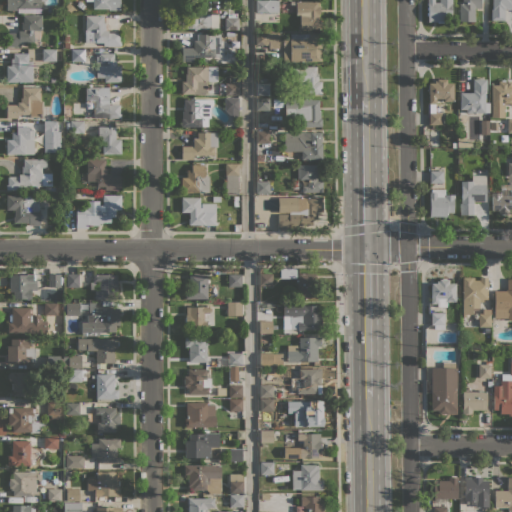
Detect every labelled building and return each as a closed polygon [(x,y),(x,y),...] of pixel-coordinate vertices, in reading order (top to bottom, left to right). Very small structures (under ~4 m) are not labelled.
[(6,0),(45,0),(45,1),(41,1),(41,13),(19,13),(19,10),(6,10),(6,0)] [(80,8),(75,5),(78,0),(83,4),(80,8)] [(85,0),(120,0),(120,10),(108,10),(108,8),(93,8),(93,1),(85,1),(85,0)] [(181,28),(181,1),(204,0),(204,13),(210,13),(210,14),(219,14),(219,28),(210,28),(181,28)] [(278,0),(278,12),(256,12),(256,0),(278,0)] [(434,0),(434,2),(439,2),(439,0),(451,0),(452,21),(428,22),(427,0),(434,0)] [(459,3),(462,3),(462,0),(480,0),(480,8),(474,8),(474,21),(459,21),(459,3)] [(491,20),(491,8),(492,8),(492,0),(511,0),(511,9),(505,9),(504,20),(491,20)] [(318,6),(320,6),(320,13),(319,13),(319,20),(320,20),(320,28),(299,28),(300,15),(295,15),(296,5),(290,5),(290,1),(318,1),(318,6)] [(75,8),(70,13),(64,7),(69,2),(75,8)] [(18,30),(21,30),(21,22),(23,22),(23,15),(41,15),(41,30),(43,30),(39,42),(39,44),(33,44),(33,43),(22,43),(22,45),(20,45),(20,43),(19,43),(19,46),(6,46),(6,40),(7,40),(7,33),(18,33),(18,30)] [(103,46),(103,42),(85,42),(85,15),(103,15),(103,23),(105,23),(105,30),(108,30),(108,32),(119,32),(119,41),(120,41),(120,46),(103,46)] [(238,30),(224,30),(224,18),(238,17),(238,30)] [(279,32),(279,48),(268,48),(268,45),(255,44),(255,32),(279,32)] [(182,48),(193,47),(193,34),(220,33),(220,46),(223,46),(223,56),(214,56),(214,57),(193,57),(193,61),(182,61),(182,48)] [(283,39),(290,39),(290,34),(308,33),(308,34),(319,34),(320,44),(321,61),(290,62),(290,61),(283,61),(283,39)] [(81,44),(73,44),(73,35),(82,36),(81,44)] [(56,50),(56,61),(42,61),(42,50),(56,50)] [(85,50),(84,61),(71,61),(71,50),(85,50)] [(23,82),(6,82),(6,65),(11,65),(11,58),(13,58),(13,53),(28,53),(28,62),(33,62),(33,81),(23,81),(23,82)] [(96,56),(99,56),(99,53),(114,53),(114,58),(116,58),(116,65),(120,65),(120,82),(104,82),(104,78),(96,78),(96,56)] [(217,66),(217,81),(206,81),(206,94),(181,94),(181,81),(185,81),(185,73),(186,73),(186,66),(217,66)] [(316,66),(316,73),(317,73),(318,81),(321,81),(321,93),(308,94),(308,90),(298,90),(297,81),(292,81),(292,67),(316,66)] [(466,113),(466,109),(460,109),(460,92),(473,92),(473,79),(475,79),(475,76),(484,76),(484,79),(486,79),(486,91),(485,91),(485,113),(481,113),(481,115),(476,115),(476,113),(466,113)] [(429,83),(435,83),(435,80),(436,80),(436,79),(447,79),(447,83),(453,83),(453,101),(444,101),(443,98),(435,98),(436,103),(435,103),(435,112),(442,112),(442,124),(429,125),(429,83)] [(504,102),(504,117),(491,117),(491,85),(498,85),(498,81),(511,81),(511,105),(509,105),(509,102),(504,102)] [(238,83),(238,95),(225,95),(225,83),(238,83)] [(269,83),(269,95),(256,95),(256,83),(269,83)] [(40,87),(40,101),(43,101),(43,117),(29,117),(29,114),(18,114),(18,118),(6,118),(6,104),(17,105),(17,102),(20,102),(20,97),(22,97),(22,87),(40,87)] [(108,104),(120,104),(119,113),(121,113),(121,118),(104,118),(104,115),(95,114),(95,117),(83,116),(83,101),(85,101),(85,87),(109,87),(108,102),(108,104)] [(282,103),(272,104),(272,96),(282,95),(282,103)] [(238,98),(238,110),(225,110),(225,98),(238,98)] [(269,98),(269,113),(256,113),(256,98),(269,98)] [(213,99),(213,105),(210,107),(210,118),(208,118),(207,126),(181,126),(181,118),(182,118),(182,111),(184,111),(184,99),(213,99)] [(319,99),(319,111),(320,111),(320,118),(322,118),(322,126),(288,127),(288,118),(282,118),(282,112),(288,112),(288,108),(284,108),(284,99),(319,99)] [(480,120),(488,120),(489,134),(481,134),(480,120)] [(44,122),(57,122),(57,133),(44,133),(44,122)] [(70,133),(69,122),(83,122),(83,133),(70,133)] [(39,154),(6,154),(6,139),(12,139),(12,132),(16,132),(16,126),(29,126),(29,130),(34,130),(34,131),(39,131),(39,154)] [(115,126),(115,139),(121,139),(121,154),(102,154),(102,139),(98,139),(98,126),(115,126)] [(284,132),(321,132),(321,143),(322,143),(322,159),(301,159),(301,151),(284,151),(284,150),(268,150),(268,154),(257,154),(257,143),(256,143),(256,131),(269,130),(269,143),(284,142),(284,132)] [(181,159),(181,146),(193,146),(193,138),(197,138),(197,132),(217,132),(217,147),(214,147),(214,155),(193,155),(193,159),(181,159)] [(87,181),(86,159),(105,158),(105,164),(110,164),(110,170),(106,170),(106,174),(110,174),(110,176),(120,176),(120,189),(105,190),(105,186),(97,186),(97,181),(87,181)] [(7,176),(18,176),(18,174),(22,174),(21,166),(23,166),(23,159),(46,159),(46,167),(41,167),(41,173),(52,173),(52,185),(41,185),(41,186),(23,186),(23,190),(6,190),(6,184),(8,184),(7,176)] [(238,163),(238,176),(238,194),(226,194),(225,175),(225,163),(238,163)] [(181,192),(181,177),(186,177),(186,170),(191,170),(191,165),(204,164),(204,176),(208,176),(209,192),(181,192)] [(322,165),(322,192),(302,192),(302,186),(307,186),(307,179),(299,179),(299,178),(297,178),(297,165),(322,165)] [(429,171),(442,171),(442,183),(429,183),(429,171)] [(256,181),(269,181),(269,193),(256,193),(256,181)] [(472,181),(472,184),(486,184),(486,201),(473,201),(473,215),(459,215),(459,203),(461,203),(461,181),(472,181)] [(491,210),(491,196),(491,193),(499,193),(499,184),(510,184),(510,190),(511,190),(511,188),(511,213),(507,213),(507,214),(506,214),(504,215),(501,215),(500,214),(498,214),(498,211),(491,210)] [(429,198),(429,192),(431,192),(431,189),(445,189),(445,195),(454,195),(454,198),(453,198),(453,212),(446,212),(446,216),(429,216),(429,198)] [(6,195),(24,195),(24,196),(37,196),(37,198),(38,198),(38,211),(40,211),(40,225),(28,225),(28,223),(14,222),(13,222),(13,216),(14,216),(14,210),(6,210),(6,195)] [(76,209),(86,209),(86,201),(99,201),(99,205),(102,205),(102,195),(121,195),(120,209),(115,209),(115,217),(110,217),(110,222),(102,222),(102,223),(99,223),(99,225),(88,225),(87,228),(76,228),(76,209)] [(215,203),(215,225),(189,225),(189,224),(188,224),(188,219),(189,219),(189,212),(181,212),(181,197),(199,197),(199,204),(201,204),(201,203),(215,203)] [(278,215),(278,214),(288,214),(288,212),(278,213),(278,197),(296,197),(322,197),(322,212),(317,212),(317,219),(312,220),(312,224),(304,224),(304,227),(300,227),(300,225),(289,225),(289,228),(277,228),(277,215),(278,215)] [(279,277),(279,269),(296,269),(296,277),(279,277)] [(66,273),(78,273),(78,287),(66,287),(66,273)] [(189,291),(189,274),(192,274),(192,273),(198,273),(198,274),(207,274),(207,280),(209,280),(209,283),(207,283),(207,299),(185,299),(185,291),(189,291)] [(258,285),(258,273),(272,273),(272,285),(258,285)] [(297,273),(315,273),(315,289),(319,289),(319,297),(297,297),(297,282),(296,282),(296,279),(297,279),(297,273)] [(9,274),(26,275),(26,274),(33,274),(33,280),(37,280),(36,290),(31,290),(31,298),(13,298),(13,291),(9,291),(9,274)] [(48,274),(60,274),(60,287),(48,287),(48,274)] [(113,274),(113,280),(115,280),(115,282),(117,282),(117,299),(94,299),(94,289),(90,289),(90,282),(92,282),(92,274),(113,274)] [(228,274),(241,274),(241,286),(228,286),(228,274)] [(462,277),(474,277),(474,281),(479,281),(479,277),(487,277),(487,299),(479,299),(479,308),(472,308),(472,314),(462,314),(462,277)] [(430,283),(436,283),(436,281),(438,281),(438,279),(449,279),(449,283),(456,283),(456,301),(446,301),(446,306),(437,306),(437,304),(430,304),(430,283)] [(494,291),(505,291),(505,290),(506,290),(507,279),(511,279),(511,320),(507,320),(507,318),(494,318),(494,291)] [(241,315),(227,315),(226,301),(241,301),(241,315)] [(95,307),(101,307),(101,308),(119,308),(119,325),(115,325),(115,332),(99,332),(99,335),(81,335),(81,332),(81,322),(87,322),(87,314),(91,314),(89,314),(89,303),(89,302),(95,302),(95,303),(95,307)] [(44,315),(44,303),(57,303),(57,314),(44,315)] [(66,315),(66,303),(79,303),(79,315),(66,315)] [(303,303),(303,305),(317,305),(317,312),(321,312),(321,329),(304,329),(304,330),(297,330),(297,329),(291,329),(291,324),(289,324),(289,315),(282,315),(282,303),(303,303)] [(207,331),(185,331),(185,322),(184,321),(184,318),(185,317),(185,314),(186,314),(186,307),(202,307),(202,306),(209,306),(209,307),(211,307),(211,311),(209,311),(209,313),(203,313),(203,321),(207,321),(207,331)] [(7,332),(7,323),(11,323),(11,322),(10,322),(9,320),(9,316),(11,312),(11,307),(29,307),(29,312),(31,312),(31,314),(40,314),(40,318),(42,318),(42,320),(46,320),(46,332),(7,332)] [(431,312),(444,313),(444,325),(444,329),(434,329),(434,325),(431,325),(431,312)] [(478,313),(490,313),(490,327),(478,327),(478,313)] [(272,321),(272,333),(259,333),(259,321),(272,321)] [(298,337),(315,337),(315,336),(320,336),(320,338),(321,339),(321,343),(320,344),(320,346),(317,346),(317,360),(299,361),(287,362),(286,345),(298,345),(298,337)] [(206,337),(206,353),(209,353),(209,357),(206,357),(206,362),(188,362),(188,347),(184,347),(184,337),(206,337)] [(23,363),(23,362),(7,362),(7,345),(10,345),(10,338),(28,339),(28,348),(35,348),(34,361),(31,361),(31,363),(23,363)] [(97,338),(97,339),(113,338),(117,338),(117,340),(118,340),(118,345),(117,345),(117,348),(114,348),(114,362),(96,362),(95,350),(86,350),(86,349),(77,349),(77,338),(97,338)] [(272,353),(282,353),(282,366),(272,366),(272,365),(259,365),(259,352),(272,353)] [(242,353),(242,365),(228,365),(228,366),(216,366),(216,358),(228,358),(228,353),(242,353)] [(47,355),(60,355),(60,368),(47,368),(47,355)] [(81,368),(68,368),(63,368),(64,356),(68,356),(68,355),(81,355),(81,368)] [(456,414),(438,414),(438,410),(431,410),(431,366),(442,366),(442,361),(454,361),(454,367),(456,367),(456,389),(456,414)] [(478,364),(482,364),(482,361),(488,361),(488,364),(490,364),(490,377),(478,377),(478,364)] [(511,361),(511,375),(511,380),(511,416),(508,416),(508,413),(499,413),(500,410),(493,410),(493,395),(493,385),(500,385),(500,380),(501,380),(501,374),(509,374),(509,361),(511,361)] [(284,369),(290,369),(290,368),(298,368),(298,369),(316,368),(321,368),(321,376),(320,376),(320,384),(321,384),(321,393),(298,394),(298,393),(284,393),(284,369)] [(188,394),(187,388),(185,388),(185,386),(184,386),(184,376),(187,376),(187,369),(206,369),(206,378),(210,378),(211,388),(208,388),(208,389),(210,389),(210,391),(208,391),(208,394),(188,394)] [(68,370),(81,370),(85,370),(85,380),(81,381),(68,381),(68,370)] [(30,371),(30,380),(27,380),(27,396),(12,396),(12,381),(8,381),(8,371),(30,371)] [(96,374),(113,374),(113,389),(118,389),(118,399),(95,399),(96,374)] [(228,385),(241,384),(242,397),(228,397),(228,385)] [(259,384),(272,384),(272,397),(259,397),(259,384)] [(45,401),(45,389),(58,389),(58,401),(45,401)] [(486,391),(486,410),(471,409),(471,413),(462,413),(462,391),(486,391)] [(228,399),(242,399),(242,411),(228,411),(228,399)] [(259,399),(273,399),(273,410),(259,410),(259,399)] [(300,401),(318,401),(318,416),(322,416),(322,426),(300,426),(300,401)] [(184,427),(184,417),(186,417),(185,402),(206,402),(206,405),(214,405),(214,416),(215,416),(215,426),(184,427)] [(60,403),(60,419),(51,419),(51,414),(47,414),(47,403),(60,403)] [(79,403),(79,415),(65,414),(65,403),(79,403)] [(32,407),(32,409),(34,409),(34,412),(32,412),(32,413),(38,413),(38,432),(30,432),(12,432),(12,425),(8,425),(8,408),(12,408),(12,407),(32,407)] [(115,407),(115,412),(119,413),(119,425),(115,425),(115,432),(97,432),(97,422),(101,422),(101,414),(94,414),(94,407),(115,407)] [(272,431),(278,431),(278,437),(272,437),(272,442),(260,442),(259,431),(272,431)] [(185,458),(185,440),(189,440),(189,433),(202,433),(217,433),(217,447),(213,447),(213,452),(212,452),(212,457),(209,457),(209,458),(185,458)] [(302,433),(320,433),(320,441),(321,457),(299,458),(299,450),(294,450),(294,438),(297,438),(297,433),(302,433)] [(44,448),(44,436),(57,436),(57,448),(44,448)] [(120,438),(120,447),(115,447),(116,450),(117,450),(117,455),(116,455),(116,457),(119,457),(119,463),(98,463),(98,457),(91,457),(90,443),(98,443),(98,438),(120,438)] [(30,440),(30,465),(7,465),(7,456),(12,456),(11,440),(30,440)] [(242,461),(229,461),(229,449),(242,448),(242,461)] [(84,455),(84,467),(66,467),(66,455),(84,455)] [(260,474),(260,462),(273,462),(273,474),(260,474)] [(184,465),(220,465),(220,494),(212,494),(212,493),(208,493),(208,486),(206,486),(206,490),(188,490),(188,475),(183,475),(184,465)] [(292,470),(300,470),(300,465),(318,465),(318,480),(322,480),(322,490),(300,489),(292,489),(292,470)] [(35,471),(35,481),(41,481),(41,487),(35,487),(36,494),(33,494),(33,496),(13,496),(13,490),(11,490),(11,488),(9,488),(9,478),(13,478),(13,471),(35,471)] [(100,471),(100,472),(115,472),(115,478),(118,478),(118,480),(119,481),(119,485),(118,486),(118,488),(118,496),(102,495),(102,496),(94,496),(94,490),(87,490),(87,478),(96,478),(96,471),(100,471)] [(243,493),(229,493),(228,474),(242,473),(242,480),(243,493)] [(433,480),(448,480),(448,476),(457,476),(457,481),(457,498),(433,498),(433,480)] [(488,495),(488,507),(476,507),(476,505),(470,504),(466,504),(466,501),(464,501),(464,478),(472,478),(472,476),(482,477),(482,480),(488,480),(488,495)] [(494,490),(507,490),(507,477),(511,477),(511,510),(507,510),(507,507),(494,507),(494,490)] [(61,489),(61,501),(47,501),(47,488),(61,489)] [(79,488),(79,501),(66,501),(66,500),(64,500),(64,490),(66,490),(66,488),(79,488)] [(229,495),(242,495),(243,506),(229,507),(229,495)] [(304,496),(318,496),(319,503),(322,503),(322,511),(304,511),(304,506),(300,506),(300,496),(304,496)] [(188,511),(188,505),(187,505),(187,497),(191,497),(191,498),(214,498),(214,507),(209,507),(209,508),(206,508),(206,511),(188,511)] [(86,503),(86,508),(81,509),(81,511),(64,511),(64,503),(86,503)]
